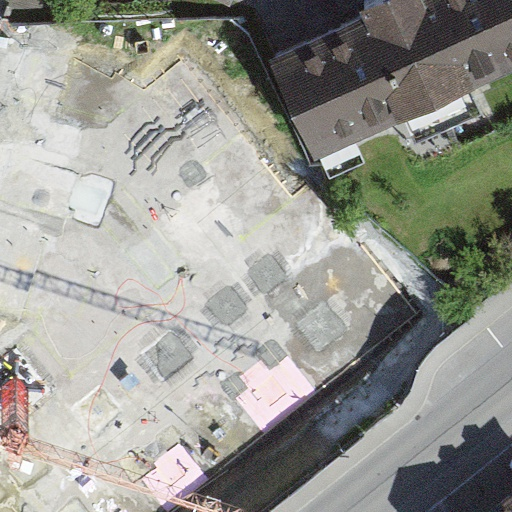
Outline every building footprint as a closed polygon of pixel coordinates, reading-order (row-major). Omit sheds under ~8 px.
[(199,0),(230,14),(236,0),(199,0)] [(511,0),(388,0),(267,57),(314,156),(511,62),(511,0)] [(99,380),(187,332),(139,246),(51,294),(99,380)] [(294,312),(184,385),(247,480),(357,406),(294,312)] [(511,511),(511,503),(500,511),(511,511)]
